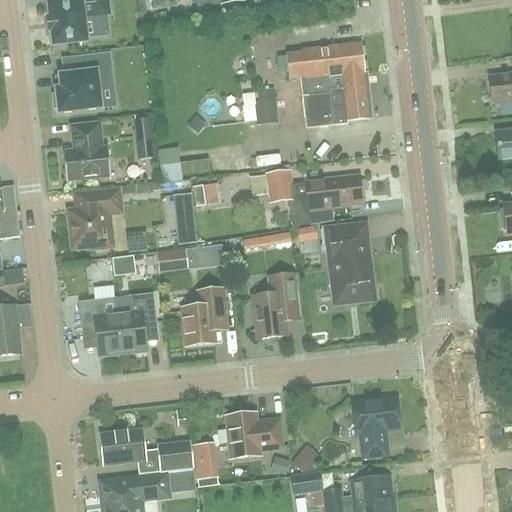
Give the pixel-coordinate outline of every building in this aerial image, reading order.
[(54,46),(86,42),(83,19),(110,16),(107,0),(79,0),(80,2),(49,6),(51,20),(47,20),(49,33),(52,32),(54,46)] [(278,74),(288,73),(289,81),(305,79),(305,82),(341,77),(343,90),(328,92),(328,95),(302,98),(305,131),(347,126),(347,123),(369,120),(363,75),(364,75),(360,45),(302,52),(302,54),(286,56),(286,58),(276,59),(278,74)] [(84,74),(60,77),(61,90),(56,91),(56,96),(53,96),(54,110),(58,110),(59,115),(101,110),(99,88),(113,86),(110,55),(82,58),(84,74)] [(492,104),(511,101),(511,76),(489,79),(492,104)] [(258,91),(259,104),(254,105),(256,120),(257,127),(278,125),(277,118),(275,102),(274,90),(258,91)] [(155,154),(153,140),(151,121),(137,122),(141,156),(155,154)] [(100,150),(98,126),(73,129),(75,147),(76,147),(77,153),(63,154),(66,182),(110,177),(107,150),(100,150)] [(367,141),(366,130),(344,131),(345,143),(367,141)] [(511,132),(496,135),(499,161),(511,159),(511,132)] [(252,199),(269,196),(270,205),(293,202),(289,173),(266,176),(267,176),(249,179),(252,199)] [(330,208),(362,204),(359,178),(306,185),(309,213),(330,211),(330,208)] [(192,189),(196,208),(212,205),(208,186),(192,189)] [(0,189),(0,241),(20,239),(16,212),(3,214),(0,189)] [(118,193),(91,195),(73,197),(74,213),(70,214),(73,250),(90,248),(90,246),(95,245),(95,248),(98,250),(110,249),(113,246),(112,239),(108,236),(106,215),(121,214),(118,193)] [(191,195),(172,197),(177,246),(196,244),(191,195)] [(511,206),(505,208),(505,210),(500,211),(499,214),(500,230),(503,233),(507,233),(508,234),(511,233),(511,206)] [(367,248),(365,228),(363,228),(363,226),(352,227),(320,231),(323,251),(327,251),(333,299),(341,305),(363,303),(372,302),(372,299),(374,299),(373,292),(367,248)] [(185,251),(157,254),(160,276),(188,273),(185,251)] [(97,290),(120,285),(116,266),(93,271),(97,290)] [(299,323),(297,301),(294,276),(269,279),(271,297),(253,299),(258,340),(286,337),(285,325),(299,323)] [(198,294),(199,309),(182,311),(186,348),(215,345),(214,334),(227,333),(225,315),(223,291),(198,294)] [(157,323),(154,295),(116,299),(118,316),(123,356),(147,353),(143,325),(157,323)] [(118,316),(116,299),(79,304),(82,332),(96,330),(99,358),(123,356),(118,316)] [(0,358),(21,356),(16,308),(0,309),(0,358)] [(397,400),(353,405),(357,435),(361,435),(364,460),(388,457),(386,441),(384,441),(383,433),(400,431),(397,400)] [(255,416),(227,419),(231,461),(260,458),(259,452),(282,450),(279,422),(256,425),(255,416)] [(146,462),(142,432),(100,437),(104,467),(146,462)] [(190,444),(158,448),(161,473),(193,469),(190,444)] [(218,487),(217,479),(213,446),(193,448),(197,481),(199,490),(218,487)] [(307,447),(291,466),(303,476),(319,457),(307,447)] [(270,473),(284,477),(289,463),(275,459),(270,473)] [(293,496),(321,493),(319,477),(291,481),(293,496)] [(103,497),(104,511),(141,511),(140,501),(168,498),(165,478),(120,483),(102,485),(103,497)] [(345,507),(392,501),(389,480),(351,485),(353,499),(344,500),(345,507)] [(341,491),(322,494),(324,511),(393,511),(392,501),(345,507),(344,500),(342,501),(341,491)]
